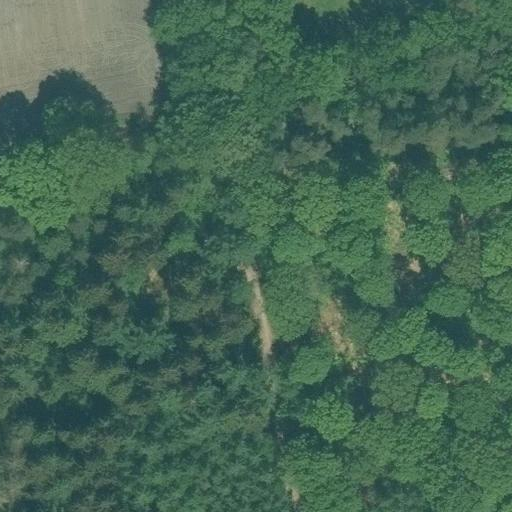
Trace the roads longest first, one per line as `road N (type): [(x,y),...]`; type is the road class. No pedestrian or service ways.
road 1 (track): [(0,146),(256,97),(267,193)]
road 2 (track): [(267,193),(309,511)]
road 3 (track): [(511,157),(314,186)]
